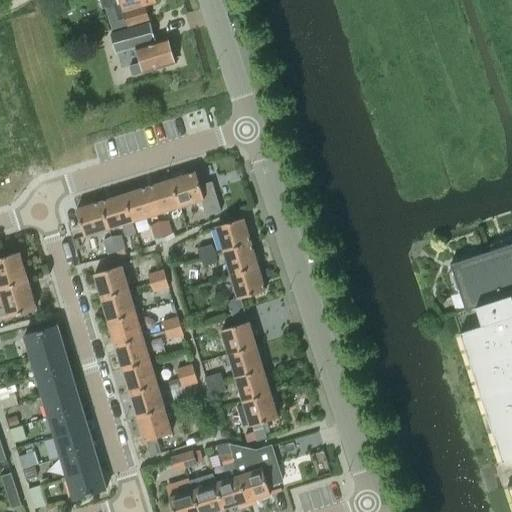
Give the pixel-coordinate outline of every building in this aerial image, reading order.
[(101,0),(104,8),(122,2),(124,12),(144,6),(156,2),(155,0),(101,0)] [(144,6),(124,12),(127,21),(127,22),(147,16),(144,6)] [(132,76),(174,63),(167,37),(155,41),(150,23),(110,34),(116,54),(136,48),(140,63),(129,66),(132,76)] [(0,158),(12,155),(4,127),(0,128),(0,158)] [(212,182),(201,185),(197,172),(172,179),(181,206),(202,199),(207,215),(221,210),(212,182)] [(149,187),(157,213),(181,206),(172,179),(149,187)] [(125,194),(134,221),(157,213),(149,187),(125,194)] [(102,202),(110,228),(134,221),(125,194),(102,202)] [(86,236),(110,228),(102,202),(78,209),(86,236)] [(217,226),(224,251),(251,243),(244,218),(217,226)] [(168,221),(160,222),(165,238),(172,233),(168,221)] [(160,222),(151,226),(155,238),(165,238),(160,222)] [(121,235),(112,236),(117,252),(125,249),(121,235)] [(112,236),(104,241),(108,253),(117,252),(112,236)] [(224,251),(231,275),(258,267),(251,243),(224,251)] [(511,244),(451,265),(466,309),(511,294),(511,244)] [(199,248),(200,257),(216,253),(212,245),(199,248)] [(0,288),(28,280),(19,252),(0,257),(0,288)] [(216,253),(200,257),(204,265),(217,261),(216,253)] [(95,273),(103,298),(130,290),(122,265),(95,273)] [(258,267),(231,275),(239,299),(229,302),(233,314),(245,311),(241,298),(266,291),(258,267)] [(149,275),(151,283),(167,279),(164,270),(149,275)] [(167,279),(151,283),(154,292),(169,287),(167,279)] [(36,308),(28,280),(0,288),(0,295),(3,304),(0,304),(0,317),(0,319),(36,308)] [(110,321),(137,313),(130,290),(103,298),(110,321)] [(511,458),(511,294),(466,309),(454,313),(503,462),(511,458)] [(245,311),(233,314),(236,325),(223,330),(230,355),(257,347),(250,322),(248,323),(245,311)] [(117,345),(144,337),(137,313),(110,321),(117,345)] [(163,322),(166,330),(181,326),(178,317),(163,322)] [(181,326),(166,330),(168,339),(184,334),(181,326)] [(26,336),(32,357),(63,347),(57,327),(26,336)] [(124,369),(151,361),(144,337),(117,345),(124,369)] [(32,357),(38,377),(69,367),(63,347),(32,357)] [(264,370),(257,347),(230,355),(237,378),(264,370)] [(131,393),(158,385),(151,361),(124,369),(131,393)] [(177,369),(180,378),(195,373),(193,364),(177,369)] [(38,377),(44,397),(75,387),(69,367),(38,377)] [(271,394),(264,370),(237,378),(244,402),(271,394)] [(195,373),(180,378),(183,387),(198,382),(195,373)] [(221,373),(205,378),(208,386),(223,382),(221,373)] [(223,382),(208,386),(211,395),(226,391),(223,382)] [(138,416),(165,408),(158,385),(131,393),(138,416)] [(44,397),(50,417),(81,407),(75,387),(44,397)] [(278,418),(271,394),(244,402),(251,425),(253,425),(258,441),(268,438),(263,423),(278,418)] [(1,400),(3,408),(18,404),(15,396),(1,400)] [(50,417),(56,437),(87,427),(81,407),(50,417)] [(172,433),(165,408),(138,416),(145,441),(146,441),(151,456),(161,453),(157,437),(172,433)] [(17,416),(7,419),(10,428),(20,425),(17,416)] [(20,426),(10,429),(14,443),(27,439),(23,425),(20,426)] [(56,437),(62,457),(93,447),(87,427),(56,437)] [(222,444),(218,446),(221,454),(231,451),(232,451),(231,446),(222,444)] [(241,448),(231,446),(232,451),(237,465),(240,476),(248,501),(272,494),(269,484),(282,480),(271,446),(266,448),(256,451),(241,448)] [(62,457),(68,477),(99,467),(93,447),(62,457)] [(231,451),(221,454),(225,468),(237,465),(232,451),(231,451)] [(33,452),(19,456),(23,469),(37,464),(33,452)] [(187,467),(197,464),(193,452),(183,455),(187,467)] [(183,455),(171,459),(175,471),(187,467),(183,455)] [(229,479),(217,483),(225,509),(248,501),(240,476),(237,465),(225,468),(229,479)] [(34,467),(24,471),(27,480),(37,477),(34,467)] [(99,467),(68,477),(74,497),(105,488),(99,467)] [(6,491),(16,488),(11,472),(1,476),(6,491)] [(214,473),(190,480),(192,485),(194,491),(200,511),(214,511),(225,509),(217,483),(214,473)] [(47,505),(42,485),(29,489),(34,509),(47,505)] [(21,505),(16,488),(6,491),(11,508),(21,505)] [(200,511),(194,491),(170,498),(174,511),(200,511)]
